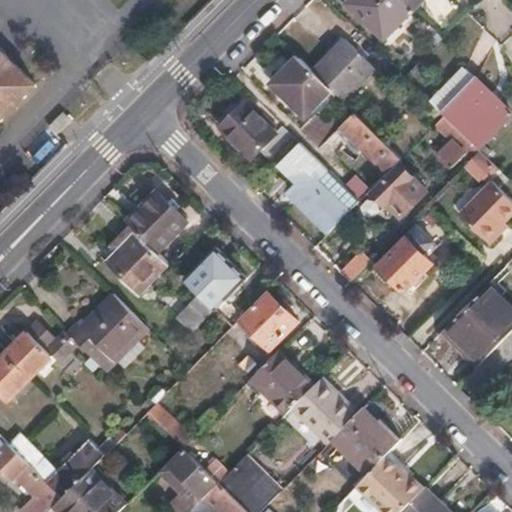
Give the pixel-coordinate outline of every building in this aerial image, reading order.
[(0,0),(0,119),(34,85),(0,49),(0,0)] [(387,40),(416,11),(404,0),(362,0),(355,8),(387,40)] [(404,0),(416,11),(425,0),(404,0)] [(511,33),(500,43),(511,58),(511,33)] [(375,67),(345,38),(313,70),(328,84),(331,88),(343,99),(375,67)] [(331,88),(328,84),(301,58),(277,82),(307,112),(331,88)] [(445,117),(479,82),(464,66),(429,101),(445,117)] [(480,151),(511,117),(511,113),(479,82),(445,117),(480,151)] [(276,158),(295,137),(294,137),(284,127),(276,135),(246,107),(223,129),(254,159),(264,147),(276,158)] [(403,159),(366,122),(357,113),(343,127),(341,128),(389,174),(389,173),(403,159)] [(46,129),(56,137),(71,123),(62,114),(46,129)] [(341,128),(343,127),(333,117),(324,127),(314,117),(303,129),(321,148),(341,128)] [(471,159),(480,151),(445,117),(436,125),(452,141),(439,155),(452,167),(466,154),(471,159)] [(330,173),(302,144),(281,166),(298,184),(292,191),(332,230),(347,215),(318,185),(330,173)] [(480,179),(494,165),(480,151),(471,159),(466,165),(480,179)] [(428,191),(403,167),(376,194),(388,207),(391,204),(402,216),(428,191)] [(360,202),(345,188),(330,173),(318,185),(347,215),(360,202)] [(370,192),(355,177),(345,188),(360,202),(370,192)] [(511,213),(511,200),(492,181),(458,214),(485,241),(504,222),(511,213)] [(179,234),(190,223),(178,211),(169,201),(159,192),(129,222),(132,225),(139,232),(172,265),(172,266),(192,247),(179,234)] [(184,206),(174,196),(169,201),(178,211),(184,206)] [(490,245),(508,226),(504,222),(485,241),(490,245)] [(117,254),(139,232),(132,225),(110,247),(117,254)] [(141,294),(172,265),(139,232),(117,254),(109,261),(141,294)] [(434,264),(408,238),(378,267),(404,293),(413,284),(423,274),(434,264)] [(216,309),(248,277),(219,247),(186,279),(200,293),(216,309)] [(350,283),(372,261),(363,252),(341,274),(350,283)] [(418,288),(428,278),(423,274),(413,284),(418,288)] [(482,363),(511,332),(511,307),(489,284),(453,320),(446,327),(482,363)] [(300,322),(268,290),(241,318),(240,319),(271,350),(300,322)] [(193,331),(216,309),(200,293),(177,315),(193,331)] [(113,374),(155,333),(119,297),(77,339),(80,342),(113,374)] [(240,319),(241,318),(233,311),(225,319),(233,326),(240,319)] [(77,339),(68,330),(64,335),(76,347),(80,342),(77,339)] [(64,358),(76,347),(64,335),(57,342),(49,335),(42,342),(30,331),(8,354),(33,377),(44,367),(49,371),(60,358),(64,358)] [(484,386),(511,357),(511,332),(482,363),(471,373),(484,386)] [(315,386),(280,351),(252,379),(287,414),(294,407),(315,386)] [(0,390),(9,400),(33,377),(8,354),(0,361),(0,390)] [(361,411),(325,376),(315,386),(294,407),(330,443),(333,440),(361,411)] [(195,437),(159,402),(157,404),(150,411),(185,447),(195,437)] [(388,453),(400,442),(365,408),(361,411),(333,440),(367,474),(388,453)] [(65,497),(93,468),(108,452),(92,436),(61,467),(23,430),(10,443),(65,497)] [(65,497),(10,443),(0,433),(0,464),(14,478),(18,475),(40,496),(36,501),(47,511),(49,511),(57,504),(65,497)] [(193,510),(221,482),(185,447),(161,471),(167,476),(174,467),(191,485),(184,493),(179,498),(193,510)] [(400,511),(410,503),(427,486),(414,471),(408,476),(399,465),(388,453),(367,474),(360,482),(389,511),(400,511)] [(261,511),(265,509),(284,489),(248,454),(221,482),(251,511),(261,511)] [(414,471),(405,460),(399,465),(408,476),(414,471)] [(191,485),(174,467),(167,476),(184,493),(191,485)] [(65,511),(121,511),(129,504),(93,468),(65,497),(57,504),(65,511)] [(152,485),(167,501),(178,492),(163,475),(152,485)] [(251,511),(221,482),(193,510),(190,511),(251,511)] [(453,511),(427,486),(410,503),(412,507),(407,511),(453,511)]
